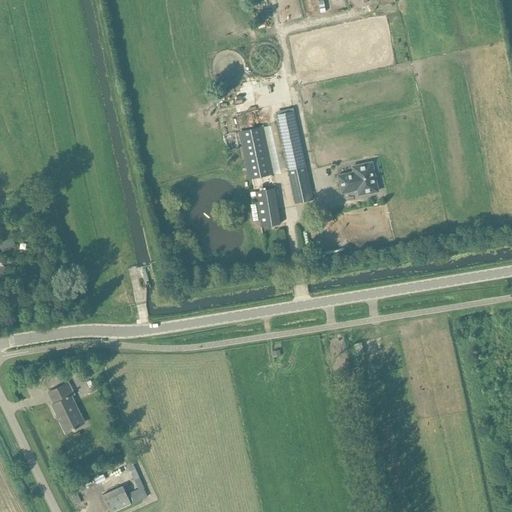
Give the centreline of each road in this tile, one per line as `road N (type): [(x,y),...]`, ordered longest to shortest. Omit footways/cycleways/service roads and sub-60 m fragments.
road 1 (tertiary): [(0,344),(85,330),(143,331),(511,273)]
road 2 (track): [(328,304),(371,511)]
road 3 (unclassified): [(56,511),(0,390)]
